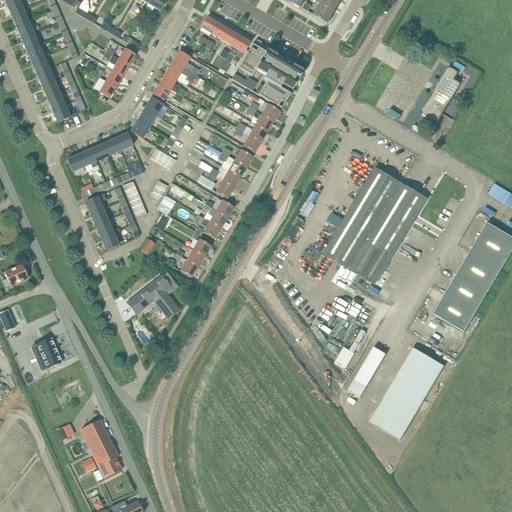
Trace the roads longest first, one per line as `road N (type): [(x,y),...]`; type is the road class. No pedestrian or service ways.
road 1 (tertiary): [(156,418),(174,374),(354,72)]
road 2 (residential): [(126,402),(141,378),(50,147)]
road 3 (residential): [(57,297),(150,511)]
road 4 (residential): [(50,147),(128,106),(189,0)]
road 5 (residential): [(240,212),(325,54)]
road 6 (unclassified): [(57,297),(0,168)]
road 7 (unclassified): [(126,402),(57,297)]
